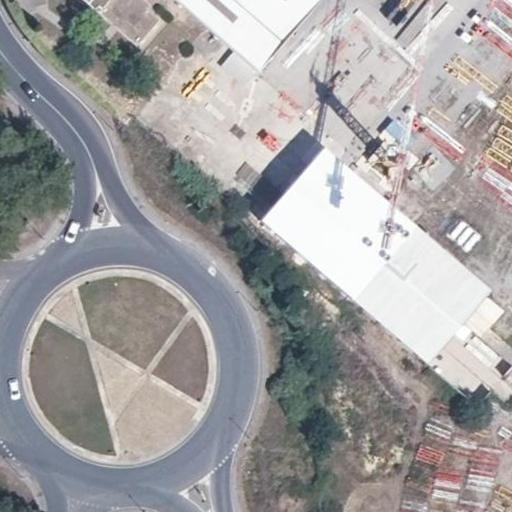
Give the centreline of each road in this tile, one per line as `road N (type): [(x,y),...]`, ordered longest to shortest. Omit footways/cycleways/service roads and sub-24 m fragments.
road 1 (primary): [(229,422),(241,384),(241,344),(227,306),(203,275),(170,253)]
road 2 (primary): [(170,253),(132,222),(77,134)]
road 3 (primary): [(77,134),(86,203),(79,228),(54,258)]
road 4 (primary): [(129,490),(169,479),(204,455),(229,422)]
road 5 (primary): [(170,253),(131,242),(91,244),(54,258)]
